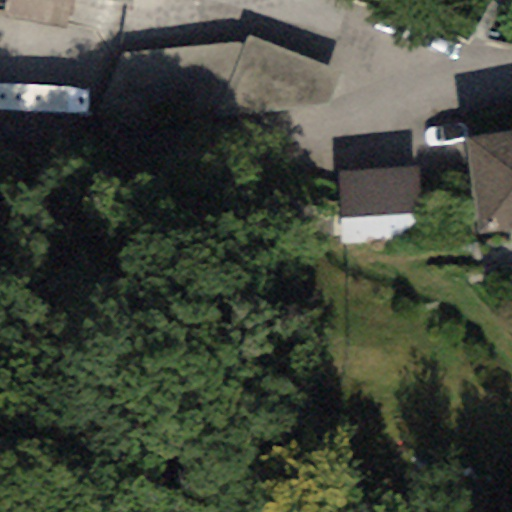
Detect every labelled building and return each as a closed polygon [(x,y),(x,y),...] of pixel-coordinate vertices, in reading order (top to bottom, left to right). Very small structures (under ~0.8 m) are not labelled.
[(4,0),(1,14),(62,27),(67,0),(108,0),(126,4),(127,0),(4,0)] [(339,77),(246,38),(243,45),(212,123),(316,115),(339,77)] [(92,134),(212,123),(243,45),(119,57),(92,134)] [(511,131),(465,136),(476,232),(511,228),(511,131)] [(419,246),(419,178),(345,178),(345,246),(419,246)]
